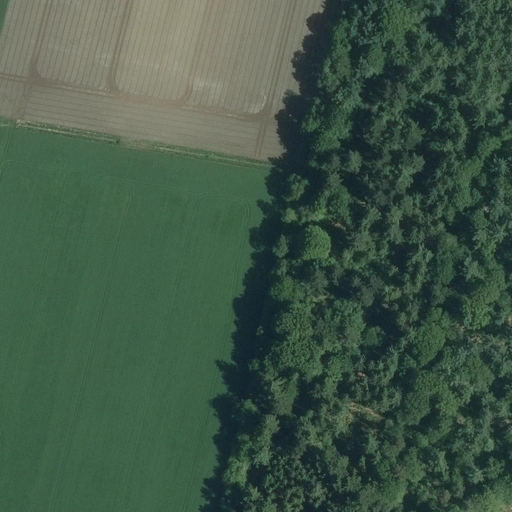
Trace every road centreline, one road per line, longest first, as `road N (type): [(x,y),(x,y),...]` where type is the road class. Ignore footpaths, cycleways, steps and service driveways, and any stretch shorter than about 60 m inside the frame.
road 1 (track): [(372,511),(473,152),(485,129),(511,115)]
road 2 (track): [(481,136),(445,0)]
